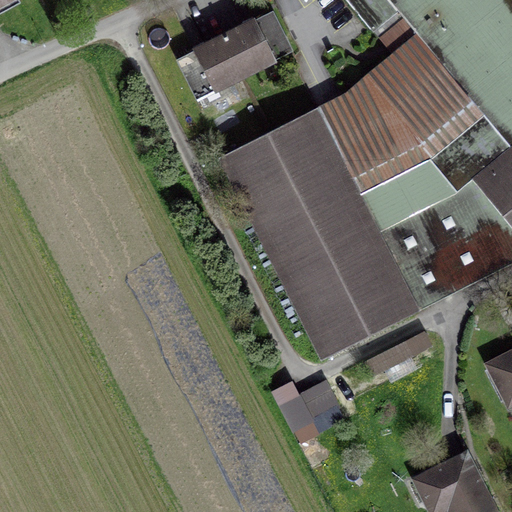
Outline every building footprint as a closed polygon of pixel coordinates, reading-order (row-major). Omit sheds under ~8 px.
[(344,97),(217,160),(320,363),(511,264),(511,0),(342,0),(391,59),(344,97)] [(271,13),(174,63),(194,101),(291,52),(271,13)] [(423,333),(364,365),(373,381),(432,350),(423,333)] [(511,350),(484,366),(509,411),(511,409),(511,350)] [(301,396),(315,423),(340,410),(326,383),(301,396)] [(315,423),(301,396),(275,409),(289,437),(315,423)] [(498,511),(468,451),(411,480),(427,511),(498,511)]
